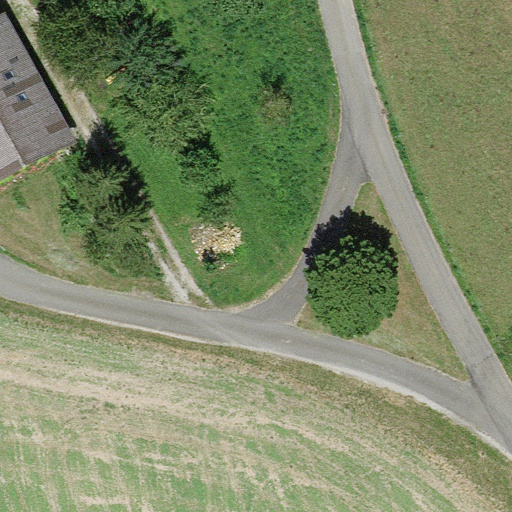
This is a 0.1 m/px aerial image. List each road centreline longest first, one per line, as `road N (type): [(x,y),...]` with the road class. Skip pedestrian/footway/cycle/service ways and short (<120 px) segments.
road 1 (track): [(511,445),(394,371),(67,303),(0,278)]
road 2 (track): [(511,435),(367,133),(328,0)]
road 3 (track): [(266,342),(340,213),(367,133)]
